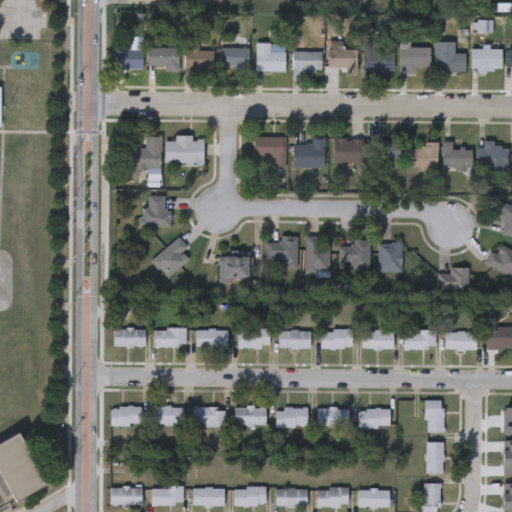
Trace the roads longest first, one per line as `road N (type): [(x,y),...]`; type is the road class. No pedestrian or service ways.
road 1 (secondary): [(84,511),(91,0)]
road 2 (residential): [(88,378),(511,379)]
road 3 (residential): [(90,108),(511,111)]
road 4 (residential): [(227,109),(221,199),(233,209),(429,211),(447,224)]
road 5 (residential): [(465,511),(471,378)]
